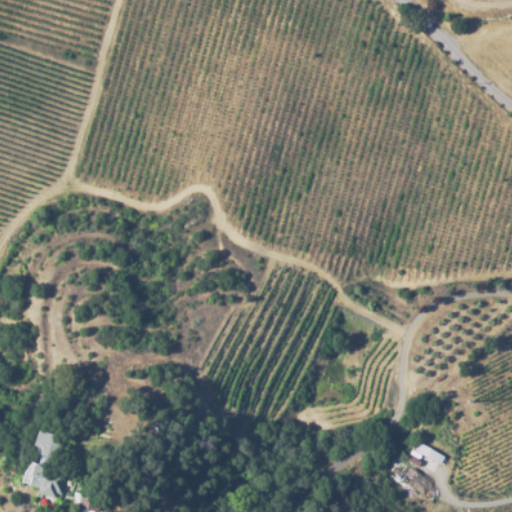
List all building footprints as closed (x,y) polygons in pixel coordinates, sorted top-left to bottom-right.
[(47,490),(28,485),(34,464),(40,465),(43,455),(40,454),(41,449),(39,448),(38,445),(33,444),(37,431),(61,438),(53,469),(58,471),(55,483),(50,481),(47,490)] [(22,449),(20,454),(33,459),(40,442),(19,434),(14,446),(22,449)] [(421,454),(410,448),(415,440),(442,456),(437,464),(421,454)] [(21,490),(19,494),(40,501),(47,478),(14,468),(9,486),(21,490)] [(85,511),(75,510),(79,493),(95,497),(91,511),(85,511)]
